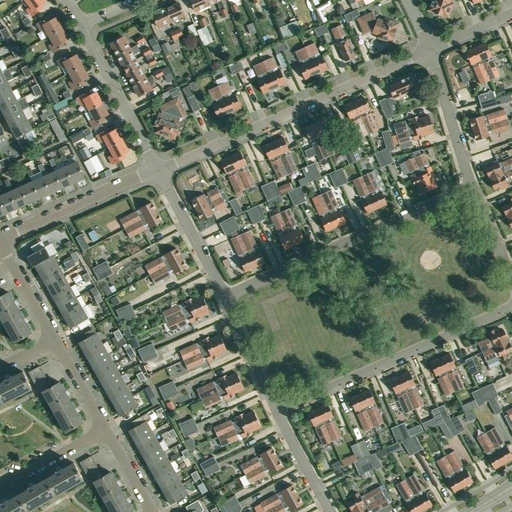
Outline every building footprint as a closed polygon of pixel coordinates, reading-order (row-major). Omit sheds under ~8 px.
[(44,2),(43,0),(26,0),(26,1),(31,7),(26,11),(31,17),(42,8),(40,5),(44,2)] [(208,6),(205,0),(189,0),(195,12),(208,6)] [(358,7),(356,3),(353,0),(350,0),(348,1),(353,10),(358,7)] [(431,0),(428,11),(438,15),(443,0),(431,0)] [(443,0),(438,15),(448,18),(453,4),(450,3),(451,0),(443,0)] [(225,10),(222,2),(217,5),(220,12),(223,18),(228,16),(225,10)] [(325,22),(322,16),(320,11),(329,6),(327,2),(315,9),(322,24),(325,22)] [(165,10),(171,22),(184,16),(179,4),(165,10)] [(236,5),(225,10),(228,16),(232,15),(236,24),(239,23),(238,19),(241,17),(239,12),(236,5)] [(171,22),(165,10),(152,15),(157,28),(171,22)] [(357,10),(350,13),(352,19),(359,15),(357,10)] [(372,12),(357,19),(395,34),(398,24),(384,18),(383,21),(377,19),(377,20),(375,19),(372,12)] [(353,21),(352,19),(350,13),(344,16),(347,23),(353,21)] [(49,37),(61,30),(55,19),(50,21),(48,18),(36,25),(40,31),(45,29),(49,37)] [(391,44),(395,34),(357,19),(364,35),(370,32),(370,31),(372,32),(372,33),(378,36),(377,38),(391,44)] [(325,24),(319,27),(323,35),(328,32),(325,24)] [(343,37),(345,36),(340,25),(331,29),(336,40),(338,39),(339,42),(337,43),(345,62),(355,57),(347,38),(344,40),(343,37)] [(213,42),(206,26),(204,27),(197,31),(203,46),(213,42)] [(323,35),(319,27),(314,30),(317,37),(323,35)] [(173,41),(178,39),(183,37),(179,29),(170,34),(173,41)] [(67,40),(61,30),(49,37),(53,44),(48,46),(52,53),(64,47),(62,43),(67,40)] [(111,44),(117,56),(130,49),(124,38),(111,44)] [(168,42),(161,46),(165,55),(172,52),(168,42)] [(285,42),(279,45),(283,53),(288,50),(285,42)] [(314,43),(304,47),(316,75),(328,70),(322,56),(317,58),(316,55),(318,54),(314,43)] [(475,48),(490,81),(499,76),(492,59),(490,60),(488,57),(491,56),(485,44),(485,43),(475,48)] [(283,53),(279,45),(273,48),(277,55),(283,53)] [(305,80),(316,75),(304,47),(295,52),(300,62),(302,61),(303,64),(299,66),(305,80)] [(149,48),(142,52),(145,56),(151,53),(149,48)] [(490,81),(475,48),(465,52),(471,65),(474,64),(475,67),(473,68),(481,85),(490,81)] [(130,49),(117,56),(123,68),(136,61),(130,49)] [(19,51),(13,55),(15,60),(22,57),(19,51)] [(69,74),(82,67),(76,56),(71,59),(69,55),(57,62),(60,68),(65,66),(69,74)] [(154,58),(148,62),(150,67),(157,63),(154,58)] [(272,58),(262,62),(275,89),(286,84),(280,70),(276,72),(274,69),(277,68),(272,58)] [(240,62),(235,65),(238,73),(244,70),(240,62)] [(263,94),(275,89),(262,62),(253,66),(258,77),(260,76),(261,78),(257,80),(263,94)] [(238,73),(235,65),(229,68),(232,75),(238,73)] [(170,72),(167,66),(161,70),(164,76),(170,72)] [(82,67),(69,74),(73,81),(69,84),(72,91),(84,84),(82,80),(88,78),(82,67)] [(132,85),(145,78),(139,67),(126,73),(132,85)] [(2,72),(0,73),(0,85),(7,82),(13,78),(8,69),(2,72)] [(161,70),(154,74),(156,78),(163,75),(161,70)] [(151,90),(148,83),(153,80),(151,75),(145,78),(132,85),(139,97),(151,90)] [(410,77),(388,86),(393,99),(415,89),(410,77)] [(47,78),(40,82),(43,87),(43,88),(50,84),(50,83),(47,78)] [(7,82),(0,85),(0,97),(12,91),(7,82)] [(192,92),(198,89),(195,82),(189,84),(192,92)] [(227,82),(217,86),(230,113),(241,108),(235,94),(231,96),(229,94),(232,93),(227,82)] [(57,96),(50,84),(43,88),(50,100),(57,96)] [(218,119),(230,113),(217,86),(208,90),(213,101),(215,100),(216,103),(212,105),(218,119)] [(170,93),(172,98),(180,94),(178,89),(170,93)] [(12,91),(0,97),(0,107),(1,109),(17,101),(12,91)] [(477,96),(479,103),(495,98),(493,92),(477,96)] [(89,111),(102,104),(96,93),(91,96),(89,93),(77,99),(80,106),(85,103),(89,111)] [(193,113),(200,110),(194,95),(187,98),(193,113)] [(154,133),(164,137),(178,97),(159,107),(161,112),(162,112),(161,114),(159,113),(157,118),(154,126),(156,127),(154,133)] [(178,97),(164,137),(175,140),(177,134),(179,135),(182,127),(183,121),(181,121),(182,119),(187,116),(178,97)] [(364,97),(354,102),(369,135),(378,131),(370,113),(368,114),(367,112),(369,110),(364,97)] [(17,101),(1,109),(6,119),(22,110),(28,107),(23,98),(17,101)] [(378,101),(385,116),(392,113),(385,98),(378,101)] [(497,105),(495,98),(479,103),(481,110),(497,105)] [(359,139),(369,135),(354,102),(344,106),(350,119),(352,118),(353,121),(351,122),(359,139)] [(102,104),(89,111),(93,118),(89,121),(92,128),(104,121),(102,118),(108,115),(102,104)] [(22,110),(6,119),(11,128),(27,120),(22,110)] [(473,130),(507,120),(504,110),(486,115),(487,118),(484,118),(483,116),(470,120),(473,130)] [(393,125),(396,135),(431,124),(429,116),(418,119),(418,117),(408,120),(408,123),(406,124),(405,121),(393,125)] [(49,122),(53,129),(60,126),(56,118),(55,119),(49,122)] [(324,119),(314,124),(329,157),(338,153),(331,135),(328,136),(327,134),(330,132),(324,119)] [(27,120),(11,128),(17,140),(22,149),(31,145),(30,143),(37,139),(32,130),(27,120)] [(507,120),(473,130),(476,141),(490,136),(489,134),(492,133),(492,135),(510,129),(507,120)] [(319,161),(329,157),(314,124),(304,128),(310,141),(313,140),(314,143),(312,144),(319,161)] [(434,133),(431,124),(396,135),(399,145),(411,141),(410,139),(413,138),(414,141),(424,138),(423,136),(434,133)] [(0,147),(8,144),(1,127),(0,127),(0,147)] [(105,140),(109,148),(122,141),(116,130),(111,133),(109,130),(97,136),(100,143),(105,140)] [(386,149),(387,148),(393,146),(388,130),(381,132),(386,149)] [(273,142),(288,175),(297,171),(290,154),(287,155),(286,152),(289,151),(283,138),(273,142)] [(122,141),(109,148),(113,156),(109,158),(112,165),(124,158),(122,155),(127,152),(122,141)] [(278,180),(288,175),(273,142),(263,146),(269,160),(272,158),(273,161),(271,162),(278,180)] [(349,148),(355,162),(362,159),(356,145),(349,148)] [(86,147),(81,150),(79,151),(84,160),(91,156),(86,147)] [(349,165),(355,162),(349,148),(343,150),(349,165)] [(387,148),(386,149),(381,151),(387,165),(394,163),(389,152),(387,148)] [(304,152),(307,160),(314,156),(311,149),(304,152)] [(381,168),(387,165),(381,151),(374,154),(381,168)] [(414,158),(429,191),(437,187),(432,177),(434,176),(430,167),(428,168),(426,166),(429,165),(424,153),(421,155),(419,151),(413,153),(414,157),(414,158)] [(230,157),(245,190),(255,186),(247,168),(245,169),(244,166),(246,165),(240,152),(230,157)] [(98,155),(89,160),(97,174),(106,169),(98,155)] [(236,194),(245,190),(230,157),(221,161),(226,174),(229,173),(230,176),(228,177),(236,194)] [(421,194),(429,191),(414,158),(405,162),(410,173),(412,172),(413,175),(410,176),(414,185),(416,184),(421,194)] [(490,179),(511,169),(511,158),(501,163),(502,165),(499,166),(497,161),(489,164),(490,167),(485,169),(488,177),(489,177),(490,179)] [(66,168),(73,184),(84,179),(77,163),(66,168)] [(308,166),(315,180),(321,177),(315,163),(308,166)] [(308,183),(315,180),(308,166),(302,169),(308,183)] [(73,184),(66,168),(54,173),(61,189),(73,184)] [(342,168),(335,171),(342,186),(348,183),(342,168)] [(511,180),(511,169),(490,179),(491,182),(490,182),(494,190),(499,187),(500,190),(508,186),(506,181),(508,180),(509,182),(511,180)] [(335,189),(342,186),(335,171),(329,174),(335,189)] [(371,172),(362,176),(377,209),(387,205),(381,192),(378,193),(377,190),(379,189),(371,172)] [(61,189),(54,173),(43,178),(50,194),(61,189)] [(367,214),(377,209),(362,176),(352,180),(360,198),(362,197),(364,200),(361,201),(367,214)] [(50,194),(43,178),(32,183),(39,199),(50,194)] [(274,181),(267,184),(274,198),(280,196),(274,181)] [(39,199),(32,183),(21,188),(28,204),(39,199)] [(267,201),(274,198),(267,184),(261,187),(267,201)] [(301,186),(294,189),(301,204),(307,201),(301,186)] [(17,209),(28,204),(21,188),(9,193),(17,209)] [(196,210),(225,195),(222,189),(218,190),(217,188),(207,193),(208,195),(205,197),(204,194),(191,201),(196,210)] [(294,207),(301,204),(294,189),(287,192),(294,207)] [(331,190),(321,194),(336,227),(346,223),(340,210),(337,211),(336,208),(338,207),(331,190)] [(9,193),(0,197),(0,202),(5,214),(17,209),(9,193)] [(326,232),(336,227),(321,194),(312,198),(319,216),(322,215),(323,218),(320,219),(326,232)] [(229,202),(225,195),(196,210),(201,220),(214,213),(212,211),(215,210),(216,212),(227,206),(225,204),(229,202)] [(229,202),(236,216),(243,213),(235,198),(229,202)] [(507,218),(511,215),(511,198),(508,200),(510,204),(502,208),(505,215),(506,215),(507,218)] [(120,220),(125,229),(156,212),(151,203),(139,209),(140,212),(137,213),(136,211),(120,220)] [(259,205),(253,208),(259,222),(266,219),(259,205)] [(253,225),(259,222),(253,208),(246,210),(253,225)] [(289,208),(280,213),(295,246),(304,241),(299,228),(296,229),(295,227),(297,226),(289,208)] [(162,221),(156,212),(125,229),(129,238),(146,229),(145,227),(148,226),(149,228),(162,221)] [(285,250),(295,246),(280,213),(270,217),(278,234),(280,233),(281,236),(279,237),(285,250)] [(219,224),(222,230),(236,223),(233,216),(219,224)] [(240,229),(236,223),(222,230),(225,236),(240,229)] [(99,239),(94,230),(88,233),(93,242),(99,239)] [(250,230),(240,235),(255,268),(265,263),(259,250),(256,252),(255,249),(257,248),(250,230)] [(75,238),(83,252),(89,248),(82,234),(75,238)] [(245,272),(255,268),(240,235),(231,239),(238,256),(240,255),(242,258),(239,259),(245,272)] [(35,266),(50,257),(45,248),(27,257),(33,267),(35,266)] [(144,266),(149,275),(181,258),(176,249),(164,255),(165,258),(162,259),(161,257),(144,266)] [(41,276),(58,266),(52,256),(50,257),(35,266),(36,268),(38,273),(39,273),(41,276)] [(186,268),(181,258),(149,275),(154,284),(171,275),(170,273),(173,272),(174,274),(186,268)] [(92,269),(96,275),(110,267),(106,261),(92,269)] [(46,285),(47,287),(64,277),(58,266),(41,276),(43,280),(42,281),(46,285)] [(113,274),(110,267),(96,275),(99,281),(113,274)] [(70,287),(64,277),(47,287),(48,288),(49,294),(50,294),(52,297),(70,287)] [(76,298),(70,287),(52,297),(55,301),(54,301),(57,306),(58,308),(76,298)] [(8,293),(0,297),(0,315),(16,306),(8,293)] [(120,303),(116,296),(110,299),(114,306),(120,303)] [(162,313),(166,322),(206,305),(202,296),(193,301),(192,299),(182,303),(184,306),(180,307),(179,305),(162,313)] [(76,298),(58,308),(59,309),(61,315),(62,314),(64,318),(82,308),(76,298)] [(116,310),(119,317),(133,310),(130,304),(116,310)] [(170,332),(188,324),(187,322),(190,320),(191,323),(201,319),(200,317),(210,313),(206,305),(166,322),(170,332)] [(0,315),(0,317),(5,326),(14,343),(31,333),(16,306),(0,315)] [(88,319),(82,308),(64,318),(66,322),(69,327),(70,329),(88,319)] [(133,310),(119,317),(122,323),(136,317),(133,310)] [(488,338),(477,343),(482,353),(508,341),(507,339),(507,338),(503,331),(496,334),(494,330),(489,333),(492,339),(489,340),(488,338)] [(85,354),(102,344),(96,333),(79,343),(80,345),(82,351),(83,350),(85,354)] [(179,351),(183,361),(223,343),(220,335),(210,339),(209,337),(199,341),(201,344),(197,346),(196,344),(179,351)] [(124,339),(117,342),(120,347),(126,344),(124,339)] [(508,341),(482,353),(486,362),(497,357),(496,355),(498,354),(501,360),(507,358),(505,354),(511,350),(511,349),(509,343),(508,341)] [(183,361),(187,370),(205,363),(204,360),(207,359),(208,362),(218,358),(217,355),(227,351),(223,343),(183,361)] [(108,354),(102,344),(85,354),(87,358),(86,358),(90,363),(91,364),(108,354)] [(138,350),(141,357),(155,350),(152,344),(138,350)] [(141,357),(143,363),(158,357),(155,350),(141,357)] [(108,354),(91,364),(92,366),(94,371),(97,375),(114,365),(108,354)] [(454,392),(464,388),(456,370),(454,371),(453,369),(455,367),(450,354),(440,359),(454,392)] [(465,360),(471,375),(478,372),(471,357),(465,360)] [(440,359),(430,363),(436,376),(438,375),(439,378),(438,379),(445,396),(454,392),(440,359)] [(120,375),(114,365),(97,375),(99,378),(98,379),(102,383),(102,385),(120,375)] [(31,378),(43,372),(40,367),(28,372),(31,378)] [(6,381),(0,383),(0,398),(2,403),(9,400),(10,401),(14,399),(14,397),(31,389),(23,372),(11,378),(10,378),(5,380),(6,381)] [(45,377),(43,372),(31,378),(34,383),(45,377)] [(413,386),(415,385),(409,372),(399,377),(414,410),(424,405),(416,388),(414,389),(413,386)] [(196,390),(200,399),(240,381),(237,373),(227,378),(226,376),(217,380),(218,383),(214,384),(214,382),(196,390)] [(126,386),(120,375),(102,385),(103,387),(105,392),(106,392),(108,396),(126,386)] [(48,382),(45,377),(34,383),(36,388),(48,382)] [(399,396),(397,397),(405,414),(414,410),(399,377),(390,381),(395,394),(398,393),(399,396)] [(158,388),(161,394),(176,388),(173,381),(158,388)] [(244,390),(240,381),(200,399),(205,409),(222,401),(221,399),(224,397),(226,400),(235,396),(234,394),(244,390)] [(51,387),(48,382),(36,388),(39,394),(42,392),(51,387)] [(59,383),(51,387),(42,392),(50,406),(67,396),(59,383)] [(495,390),(493,383),(478,390),(481,396),(495,390)] [(113,404),(114,406),(132,396),(126,386),(108,396),(110,399),(110,400),(113,404)] [(161,394),(164,401),(179,394),(176,388),(161,394)] [(369,390),(359,394),(374,428),(384,423),(376,406),(374,407),(372,404),(375,403),(369,390)] [(478,390),(471,393),(478,407),(484,404),(484,403),(481,396),(478,390)] [(484,403),(488,401),(495,398),(498,396),(495,390),(481,396),(484,403)] [(359,394),(349,399),(355,412),(358,411),(359,414),(357,414),(365,432),(374,428),(359,394)] [(50,406),(56,416),(65,433),(82,423),(67,396),(50,406)] [(138,407),(132,396),(114,406),(115,408),(117,413),(118,413),(120,417),(138,407)] [(158,403),(157,401),(155,397),(150,400),(153,406),(158,403)] [(488,401),(495,415),(502,412),(495,398),(488,401)] [(327,404),(317,409),(332,442),(342,438),(334,420),(332,421),(331,418),(333,417),(327,404)] [(450,419),(444,405),(437,408),(444,422),(450,419)] [(437,425),(444,422),(437,408),(431,411),(437,425)] [(317,428),(315,429),(323,446),(332,442),(317,409),(308,413),(313,426),(316,425),(317,428)] [(231,422),(230,420),(213,428),(217,437),(257,420),(254,412),(244,416),(243,414),(233,418),(234,421),(231,422)] [(147,413),(141,416),(144,421),(150,418),(147,413)] [(457,416),(451,419),(459,434),(465,430),(457,416)] [(178,425),(181,431),(196,425),(193,418),(178,425)] [(444,422),(453,437),(459,434),(451,419),(450,419),(444,422)] [(217,437),(222,447),(239,439),(238,437),(241,436),(242,439),(252,434),(251,432),(261,428),(257,420),(217,437)] [(134,440),(135,442),(152,432),(146,421),(129,431),(131,435),(130,436),(134,440)] [(408,438),(410,437),(404,423),(397,426),(404,440),(408,438)] [(181,431),(184,438),(199,431),(196,425),(181,431)] [(397,426),(391,429),(397,443),(401,441),(404,440),(397,426)] [(502,445),(504,444),(495,427),(485,433),(504,464),(511,459),(511,456),(506,446),(504,448),(502,445)] [(158,442),(152,432),(135,442),(136,444),(138,449),(139,449),(141,452),(158,442)] [(490,456),(487,457),(495,469),(504,464),(485,433),(477,438),(486,454),(488,453),(490,456)] [(422,449),(414,436),(410,437),(408,438),(416,453),(422,449)] [(196,446),(192,438),(185,441),(189,449),(196,446)] [(408,438),(404,440),(401,441),(410,456),(416,453),(408,438)] [(363,458),(368,456),(370,455),(364,441),(357,444),(363,458)] [(158,442),(141,452),(143,456),(142,457),(146,461),(147,463),(164,453),(158,442)] [(351,446),(357,461),(363,458),(357,444),(351,446)] [(240,466),(245,475),(277,458),(272,448),(259,455),(261,458),(258,459),(257,457),(240,466)] [(463,488),(473,482),(466,470),(463,471),(462,468),(464,467),(454,451),(445,456),(463,488)] [(170,463),(164,453),(147,463),(148,464),(149,470),(150,470),(152,473),(170,463)] [(374,469),(375,471),(382,467),(374,453),(370,455),(368,456),(371,462),(374,469)] [(368,456),(363,458),(357,461),(353,463),(356,469),(371,462),(368,456)] [(436,461),(446,478),(448,477),(449,479),(447,481),(454,493),(463,488),(445,456),(436,461)] [(83,468),(94,462),(91,457),(80,463),(83,468)] [(217,463),(214,457),(200,464),(203,471),(217,463)] [(270,474),(282,467),(277,458),(245,475),(250,484),(267,475),(266,473),(268,472),(270,474)] [(83,468),(86,473),(97,467),(94,462),(83,468)] [(374,469),(371,462),(356,469),(359,475),(374,469)] [(57,473),(46,479),(55,496),(61,492),(62,493),(66,490),(66,489),(83,480),(74,463),(62,470),(61,470),(57,472),(57,473)] [(170,463),(152,473),(154,477),(157,482),(158,484),(176,474),(170,463)] [(203,471),(206,477),(221,469),(217,463),(203,471)] [(100,472),(97,467),(86,473),(89,479),(100,472)] [(103,477),(100,472),(89,479),(91,484),(94,482),(103,477)] [(101,496),(118,486),(111,473),(103,477),(94,482),(101,496)] [(182,484),(176,474),(158,484),(159,485),(161,491),(162,490),(164,494),(182,484)] [(423,511),(432,506),(425,493),(423,495),(421,492),(423,491),(414,474),(405,480),(423,511)] [(55,496),(46,479),(34,486),(34,485),(29,488),(29,489),(18,495),(28,511),(44,502),(44,503),(49,501),(48,499),(55,496)] [(409,503),(406,504),(411,511),(421,511),(423,511),(405,480),(396,485),(405,501),(407,500),(409,503)] [(182,484),(164,494),(166,498),(169,503),(170,505),(188,495),(182,484)] [(278,496),(277,494),(260,503),(265,511),(297,495),(292,485),(279,492),(281,495),(278,496)] [(101,496),(107,506),(110,511),(132,511),(118,486),(101,496)] [(352,511),(354,511),(388,494),(385,488),(381,490),(380,487),(363,495),(364,498),(361,499),(358,493),(353,496),(355,499),(347,503),(351,511),(352,511)] [(391,500),(388,494),(354,511),(371,511),(372,511),(371,511),(376,511),(389,505),(388,502),(391,500)] [(2,504),(0,505),(0,511),(26,511),(28,511),(18,495),(7,501),(2,504)] [(265,511),(286,511),(286,510),(288,509),(290,511),(302,505),(297,495),(265,511)] [(221,505),(225,511),(239,503),(235,497),(221,505)] [(203,510),(198,501),(186,507),(188,511),(202,511),(203,510)] [(237,511),(242,509),(239,503),(225,511),(237,511)]
